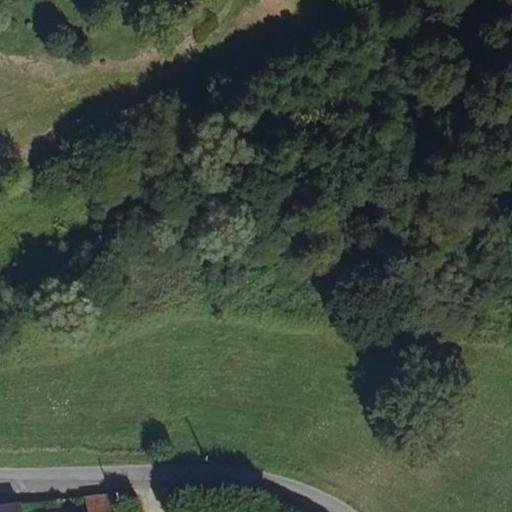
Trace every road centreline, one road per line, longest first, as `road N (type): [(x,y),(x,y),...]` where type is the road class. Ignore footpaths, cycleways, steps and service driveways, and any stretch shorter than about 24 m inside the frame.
road 1 (residential): [(190,478),(0,477)]
road 2 (unclassified): [(329,511),(281,490),(190,478)]
